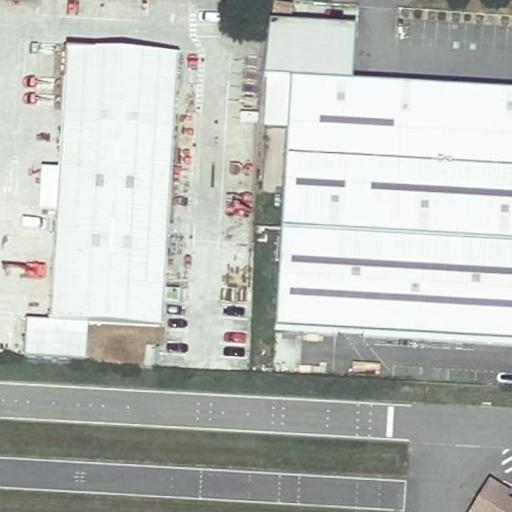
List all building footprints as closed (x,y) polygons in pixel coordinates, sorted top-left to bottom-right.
[(292,5),(273,3),(271,13),(290,16),(292,5)] [(355,28),(290,24),(267,23),(264,77),(287,78),(351,82),(355,28)] [(177,55),(66,48),(48,321),(161,327),(177,55)] [(511,90),(351,82),(287,78),(279,230),(511,246),(511,90)] [(511,246),(279,230),(273,329),(511,342),(511,246)] [(489,481),(469,511),(511,511),(511,500),(506,497),(508,493),(489,481)]
